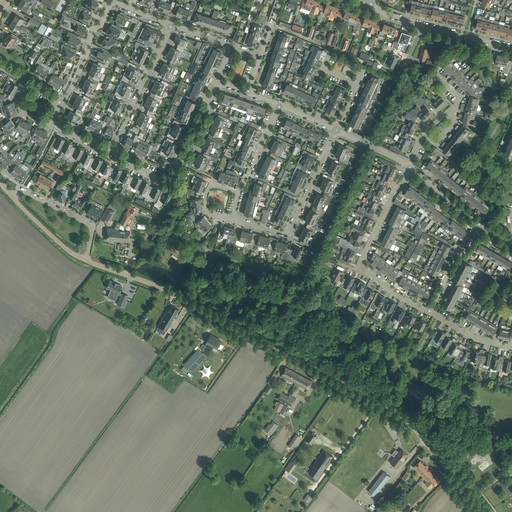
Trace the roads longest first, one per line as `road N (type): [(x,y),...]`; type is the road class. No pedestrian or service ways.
road 1 (residential): [(479,511),(399,414),(266,342)]
road 2 (residential): [(429,312),(361,266),(411,165)]
road 3 (residential): [(218,86),(166,179),(111,152)]
road 4 (residential): [(234,217),(287,232),(335,130)]
road 5 (residential): [(236,326),(158,285),(86,260)]
road 6 (residential): [(111,152),(172,24)]
road 7 (residential): [(10,195),(20,185),(92,224),(86,260)]
